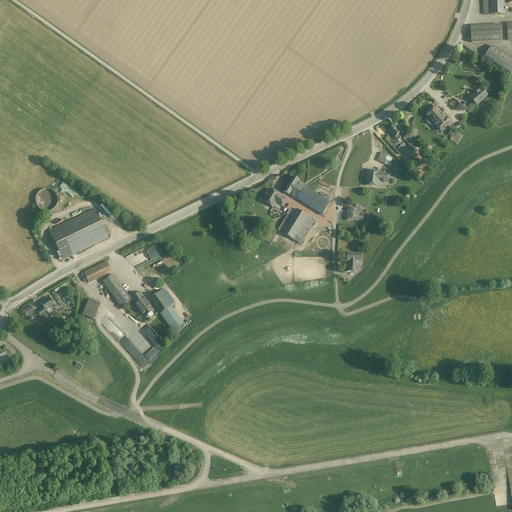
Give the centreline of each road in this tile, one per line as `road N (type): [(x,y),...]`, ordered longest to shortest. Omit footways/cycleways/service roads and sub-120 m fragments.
road 1 (residential): [(14,0),(260,175)]
road 2 (unclassified): [(260,175),(9,306)]
road 3 (unclassified): [(467,0),(435,68),(403,102),(348,133)]
road 4 (residential): [(348,133),(336,197),(339,306)]
